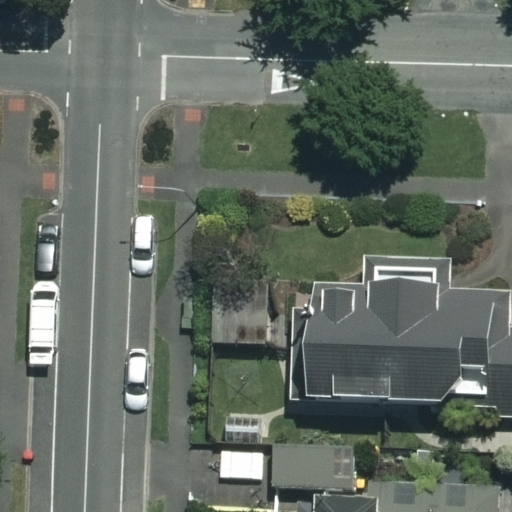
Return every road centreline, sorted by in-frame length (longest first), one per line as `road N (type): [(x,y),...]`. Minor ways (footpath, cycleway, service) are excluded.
road 1 (residential): [(86,511),(103,59)]
road 2 (residential): [(103,59),(511,71)]
